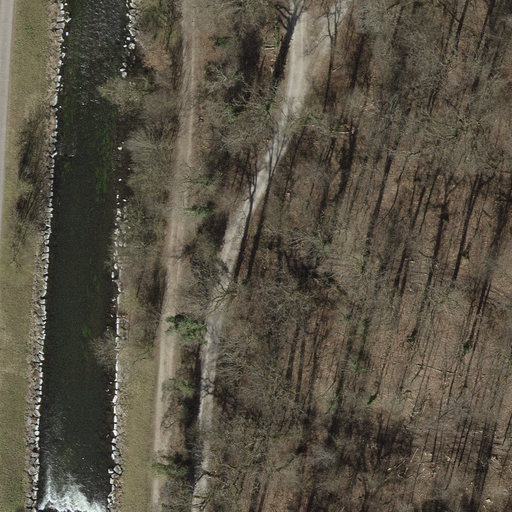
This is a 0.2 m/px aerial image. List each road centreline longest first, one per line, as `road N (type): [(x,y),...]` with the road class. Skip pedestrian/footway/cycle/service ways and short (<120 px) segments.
road 1 (track): [(300,0),(307,75),(240,222),(213,308),(196,511)]
road 2 (track): [(160,511),(185,0)]
road 3 (track): [(9,0),(0,184)]
